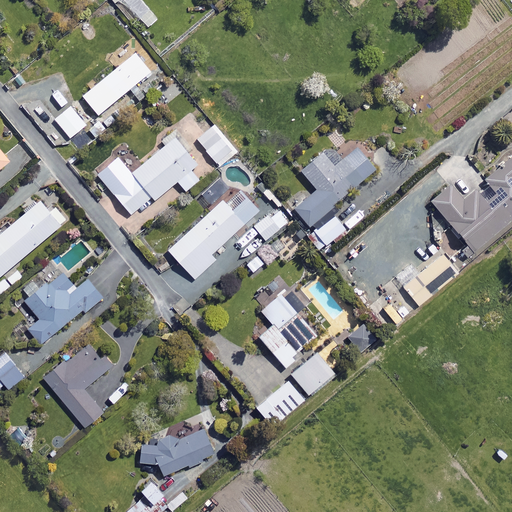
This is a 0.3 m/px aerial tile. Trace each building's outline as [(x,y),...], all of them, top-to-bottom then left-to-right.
[(156,19),(141,0),(116,0),(114,2),(138,33),(156,19)] [(150,73),(134,53),(84,95),(100,115),(150,73)] [(86,125),(71,106),(56,118),(72,137),(86,125)] [(238,152),(208,116),(202,121),(208,129),(197,138),(220,166),(238,152)] [(200,164),(177,136),(133,173),(120,158),(99,175),(132,214),(153,197),(156,200),(178,181),(187,191),(200,180),(192,171),(200,164)] [(376,169),(358,148),(336,167),(324,153),(302,171),(318,190),(296,209),(310,225),(376,169)] [(431,201),(475,252),(511,220),(511,156),(485,180),(491,186),(481,195),(477,189),(464,200),(451,184),(431,201)] [(260,210),(242,190),(228,203),(225,199),(169,250),(196,279),(217,259),(212,254),(260,210)] [(52,212),(42,200),(0,235),(0,274),(1,276),(68,220),(58,208),(52,212)] [(290,224),(278,208),(254,226),(267,242),(290,224)] [(346,230),(336,216),(309,236),(312,241),(317,247),(319,250),(346,230)] [(458,273),(443,254),(404,286),(419,305),(458,273)] [(77,288),(65,271),(27,301),(41,319),(29,328),(41,343),(84,310),(86,312),(104,298),(89,279),(77,288)] [(0,294),(12,284),(6,277),(0,281),(0,294)] [(299,312),(305,307),(292,291),(286,296),(283,293),(248,320),(286,367),(301,355),(297,350),(317,335),(299,312)] [(365,323),(348,337),(351,340),(362,354),(379,340),(365,323)] [(110,368),(91,344),(70,361),(69,359),(46,378),(86,427),(104,412),(85,389),(110,368)] [(0,378),(0,388),(5,384),(6,385),(22,370),(5,352),(0,356),(0,376),(1,377),(0,378)] [(332,368),(319,352),(292,373),(310,395),(336,374),(332,368)] [(306,399),(290,380),(258,407),(262,412),(274,426),(281,420),(306,399)] [(157,443),(143,443),(142,463),(151,463),(160,463),(165,476),(189,465),(190,468),(205,462),(203,458),(216,453),(205,430),(186,438),(157,443)] [(166,494),(154,480),(144,489),(155,502),(166,494)]
